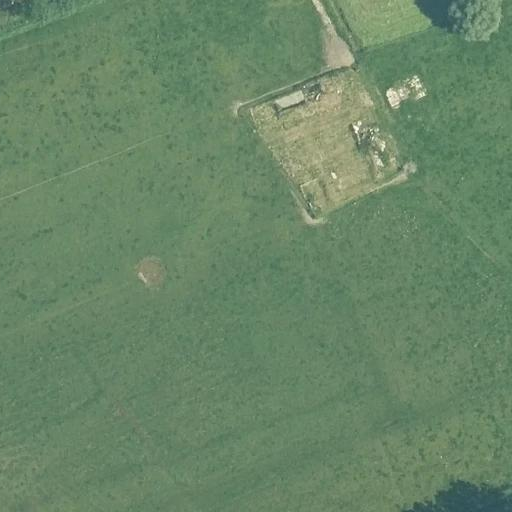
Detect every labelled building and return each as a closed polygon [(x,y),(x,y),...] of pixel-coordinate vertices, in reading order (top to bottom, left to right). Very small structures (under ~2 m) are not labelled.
[(388,106),(424,94),(416,68),(379,80),(388,106)] [(257,125),(306,109),(295,76),(246,93),(257,125)] [(345,109),(305,123),(328,189),(368,174),(345,109)] [(275,138),(294,172),(311,163),(292,129),(275,138)] [(294,178),(302,202),(323,195),(315,170),(294,178)]
